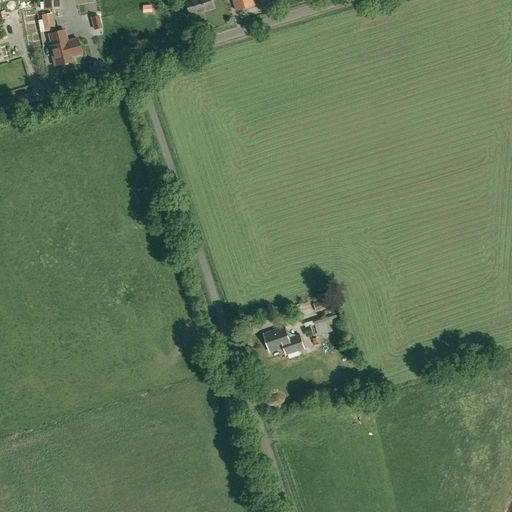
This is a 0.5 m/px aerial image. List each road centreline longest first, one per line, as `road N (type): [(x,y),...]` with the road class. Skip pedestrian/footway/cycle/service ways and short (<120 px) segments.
road 1 (unclassified): [(286,511),(135,67)]
road 2 (unclassified): [(135,67),(347,0)]
road 3 (unclassified): [(0,106),(135,67)]
